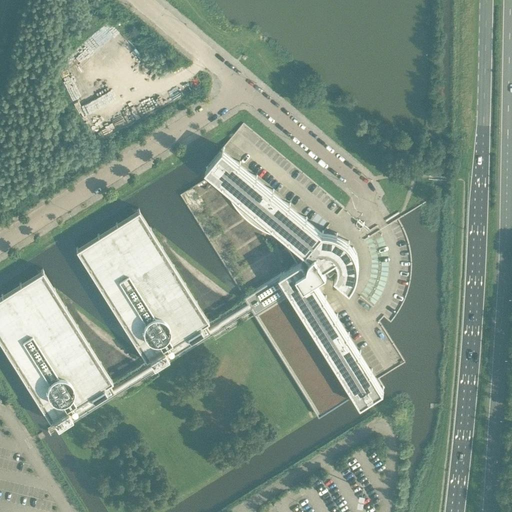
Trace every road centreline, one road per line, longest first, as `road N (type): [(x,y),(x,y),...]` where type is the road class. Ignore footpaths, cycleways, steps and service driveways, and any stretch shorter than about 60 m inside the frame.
road 1 (primary): [(486,0),(477,306),(455,511)]
road 2 (primary): [(489,511),(510,0)]
road 3 (unclassified): [(0,241),(246,88)]
road 4 (unclassified): [(364,199),(246,88)]
road 5 (unclassified): [(246,88),(139,0)]
